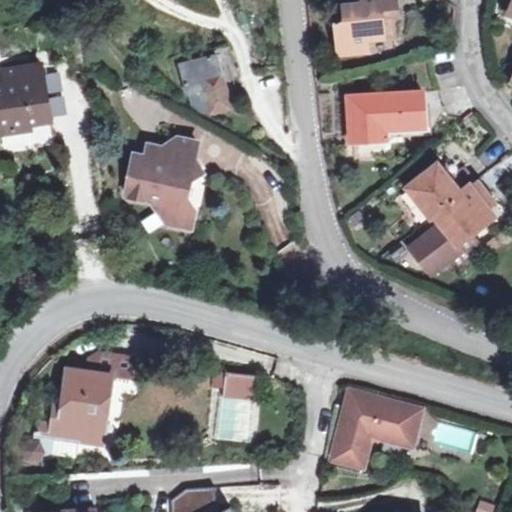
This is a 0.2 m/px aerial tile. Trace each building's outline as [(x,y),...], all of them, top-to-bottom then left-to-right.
[(362,0),(363,4),(344,7),(346,22),(336,23),(339,53),(369,50),(368,38),(396,35),(393,17),(398,16),(396,0),(362,0)] [(189,95),(191,94),(194,106),(205,111),(210,110),(211,113),(231,108),(219,53),(182,63),(189,95)] [(459,60),(436,64),(445,112),(468,107),(459,60)] [(0,89),(0,134),(19,132),(18,127),(53,120),(43,64),(4,71),(7,88),(0,89)] [(351,141),(386,139),(386,130),(424,128),(422,93),(349,97),(351,141)] [(181,168),(196,158),(200,141),(182,137),(160,152),(150,149),(148,157),(135,154),(128,193),(161,201),(160,209),(169,222),(193,227),(197,209),(187,194),(190,182),(181,168)] [(435,214),(461,194),(436,164),(407,188),(430,218),(435,214)] [(470,187),(491,211),(497,205),(477,181),(470,187)] [(494,217),(491,211),(470,187),(461,194),(435,214),(441,222),(410,247),(430,274),(453,257),(449,251),(494,217)] [(56,281),(59,291),(68,287),(65,277),(56,281)] [(125,358),(99,354),(98,361),(91,360),(89,373),(69,370),(65,400),(63,414),(56,413),(54,426),(39,424),(38,431),(56,434),(56,435),(93,441),(97,419),(107,420),(113,376),(123,377),(125,358)] [(226,387),(255,389),(257,374),(217,370),(215,386),(226,387)] [(255,389),(226,387),(225,393),(227,393),(234,394),(254,396),(255,389)] [(423,413),(350,394),(350,395),(422,414),(423,413)] [(350,396),(332,463),(364,471),(372,440),(413,450),(419,425),(422,414),(350,395),(350,396)] [(58,399),(56,413),(63,414),(65,400),(58,399)] [(104,442),(107,420),(97,419),(93,441),(104,442)] [(38,431),(36,442),(41,443),(44,454),(53,455),(56,435),(56,434),(38,431)] [(39,461),(44,454),(41,443),(36,442),(31,441),(26,450),(31,460),(39,461)] [(173,502),(173,511),(223,511),(221,509),(215,511),(211,511),(211,491),(187,492),(173,502)] [(491,511),(493,503),(478,499),(474,511),(491,511)]
